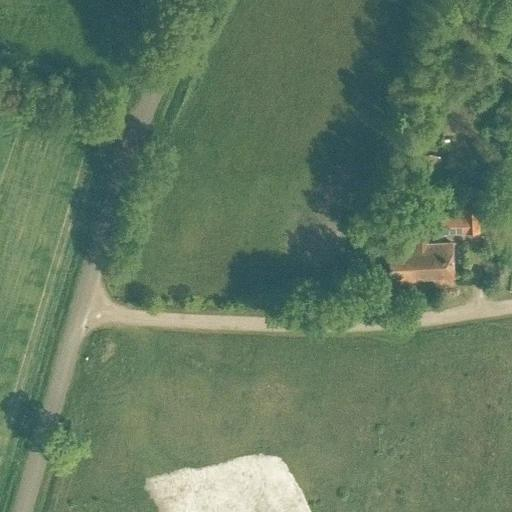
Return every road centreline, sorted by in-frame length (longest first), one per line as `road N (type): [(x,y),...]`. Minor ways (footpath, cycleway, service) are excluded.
road 1 (unclassified): [(80,313),(336,321),(511,303)]
road 2 (unclassified): [(80,313),(140,105),(192,0)]
road 3 (unclassified): [(21,511),(80,313)]
